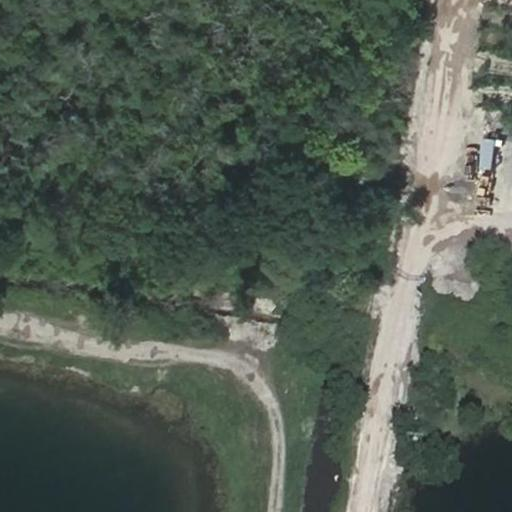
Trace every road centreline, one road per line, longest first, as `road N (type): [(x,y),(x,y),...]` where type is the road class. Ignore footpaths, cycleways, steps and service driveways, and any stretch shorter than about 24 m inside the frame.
road 1 (track): [(476,0),(391,511)]
road 2 (track): [(0,325),(47,341),(226,363),(273,413),(270,511)]
